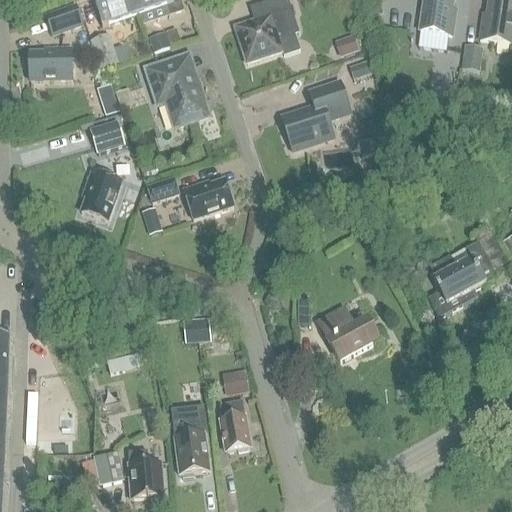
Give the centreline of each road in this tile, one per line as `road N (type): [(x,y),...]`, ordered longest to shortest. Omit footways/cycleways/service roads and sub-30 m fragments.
road 1 (residential): [(196,0),(258,187),(262,222),(234,312)]
road 2 (residential): [(234,312),(2,234)]
road 3 (residential): [(302,511),(234,312)]
road 4 (secondary): [(335,511),(374,499),(473,442),(495,417)]
road 5 (secondary): [(495,417),(461,427),(364,484),(334,511)]
